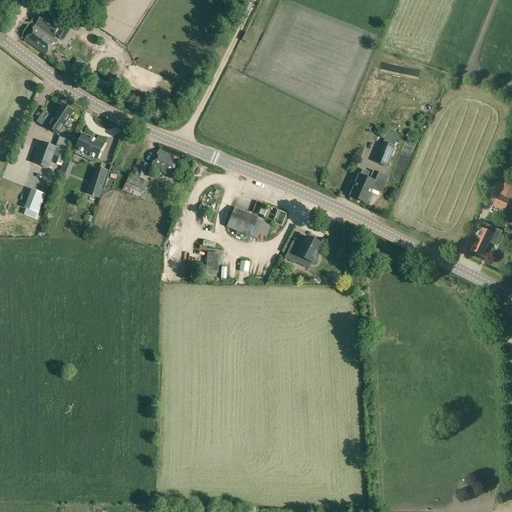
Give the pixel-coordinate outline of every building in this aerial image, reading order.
[(83,5),(68,25),(76,31),(90,10),(83,5)] [(45,12),(25,39),(46,55),(56,40),(52,37),(61,25),(45,12)] [(56,35),(63,40),(69,31),(62,26),(56,35)] [(70,70),(79,76),(83,69),(74,64),(70,70)] [(125,94),(162,110),(164,105),(127,89),(125,94)] [(62,105),(54,118),(50,115),(44,123),(51,128),(51,129),(58,133),(64,125),(68,127),(73,120),(69,117),(73,112),(71,111),(72,110),(68,107),(67,108),(62,105)] [(77,150),(75,154),(83,158),(85,154),(97,160),(104,144),(83,134),(75,150),(77,150)] [(71,141),(61,137),(60,137),(57,145),(68,149),(71,141)] [(34,164),(48,169),(56,148),(42,142),(34,164)] [(375,160),(386,165),(394,147),(383,142),(375,160)] [(152,167),(171,176),(179,160),(160,150),(152,167)] [(132,174),(146,181),(150,172),(146,170),(149,165),(138,160),(135,167),(132,174)] [(100,169),(94,186),(90,185),(87,194),(99,198),(107,171),(100,169)] [(381,190),(384,183),(387,177),(373,170),(372,174),(362,169),(360,176),(358,180),(351,196),(366,202),(372,187),(381,190)] [(130,175),(127,180),(126,182),(144,190),(148,183),(130,175)] [(511,186),(505,183),(500,195),(511,200),(511,186)] [(39,215),(41,207),(45,195),(30,190),(24,210),(28,211),(39,215)] [(508,199),(496,194),(491,206),(503,211),(508,199)] [(251,235),(259,216),(235,206),(227,225),(251,235)] [(269,206),(264,218),(264,219),(272,222),(282,227),(288,214),(269,206)] [(484,224),(480,233),(478,237),(473,246),(471,245),(469,250),(471,251),(482,256),(489,242),(496,245),(502,232),(484,224)] [(313,262),(314,259),(317,260),(320,253),(318,252),(323,242),(307,234),(303,242),(294,238),(285,258),(295,263),(295,262),(309,269),(312,262),(313,262)]
